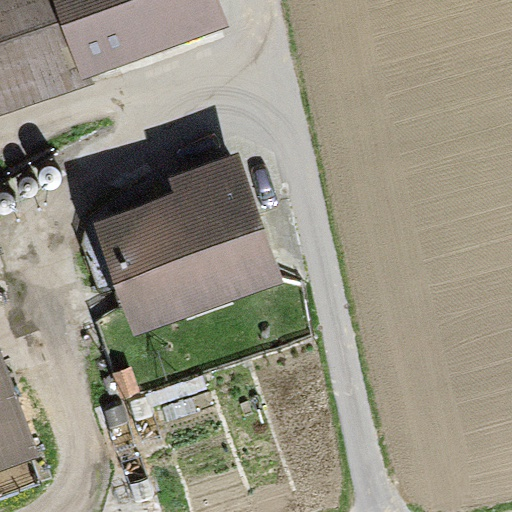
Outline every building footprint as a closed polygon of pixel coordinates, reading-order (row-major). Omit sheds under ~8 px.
[(0,0),(0,464),(38,451),(0,345),(0,248),(1,248),(0,244),(0,110),(93,77),(90,69),(230,19),(222,0),(0,0)] [(223,297),(283,275),(237,145),(165,170),(170,185),(94,212),(134,327),(188,309),(197,334),(232,322),(223,297)] [(41,177),(49,181),(57,179),(61,172),(58,164),(51,159),(43,162),(39,169),(41,177)] [(19,185),(27,190),(35,185),(35,176),(27,171),(19,176),(19,185)] [(0,203),(2,205),(9,202),(13,195),(11,187),(3,184),(0,184),(0,203)]
